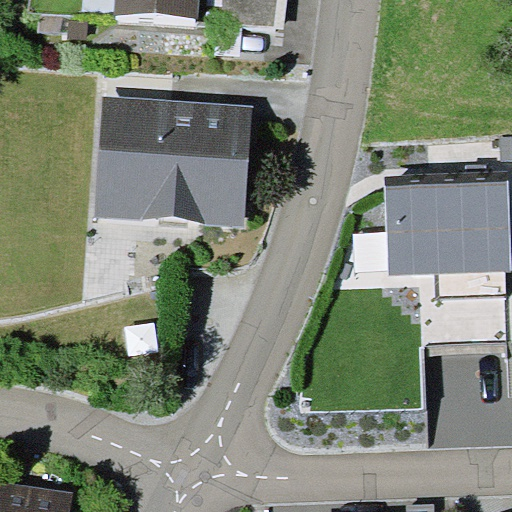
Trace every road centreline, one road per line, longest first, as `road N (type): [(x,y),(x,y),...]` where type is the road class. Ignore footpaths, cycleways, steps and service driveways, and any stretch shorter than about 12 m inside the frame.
road 1 (residential): [(202,486),(306,263),(357,0)]
road 2 (residential): [(202,486),(511,478)]
road 3 (residential): [(0,417),(65,426),(202,486)]
